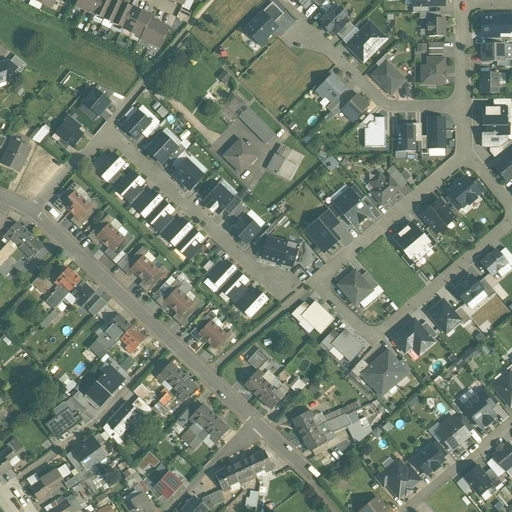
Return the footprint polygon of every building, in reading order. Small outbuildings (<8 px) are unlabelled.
[(54,0),(31,0),(50,9),(54,0)] [(89,0),(78,0),(75,7),(85,11),(89,0)] [(89,0),(85,11),(94,16),(101,0),(89,0)] [(101,0),(94,16),(103,20),(112,0),(101,0)] [(114,0),(112,0),(103,20),(113,24),(122,4),(114,0)] [(295,0),(305,9),(313,2),(314,0),(295,0)] [(327,0),(314,0),(313,2),(319,8),(327,0)] [(283,14),(272,3),(262,13),(273,24),(283,14)] [(122,4),(113,24),(122,29),(132,8),(122,4)] [(337,11),(333,7),(320,20),(324,24),(322,26),(329,32),(330,31),(335,35),(336,34),(348,22),(343,17),(346,15),(339,8),(337,11)] [(132,8),(122,29),(132,33),(141,13),(132,8)] [(191,13),(181,8),(179,13),(189,18),(191,13)] [(141,13),(132,33),(141,38),(150,19),(150,20),(151,17),(141,13)] [(189,18),(179,13),(177,18),(187,23),(189,18)] [(262,13),(245,30),(262,47),(267,42),(265,40),(277,28),(273,24),(262,13)] [(511,16),(481,17),(481,34),(499,34),(509,33),(511,30),(511,16)] [(150,19),(141,38),(140,40),(150,44),(159,24),(150,20),(150,19)] [(444,37),(444,19),(438,19),(427,19),(427,37),(444,37)] [(348,22),(336,34),(343,41),(355,29),(348,22)] [(360,33),(347,46),(358,56),(357,58),(363,63),(386,40),(370,23),(360,33)] [(159,24),(150,44),(159,49),(169,28),(159,24)] [(355,29),(343,41),(347,46),(360,33),(355,29)] [(416,43),(416,52),(426,52),(426,44),(416,43)] [(491,46),(481,46),(481,62),(504,62),(504,60),(506,60),(506,54),(504,54),(504,45),(491,46)] [(387,54),(376,65),(380,69),(386,63),(391,58),(387,54)] [(20,74),(26,66),(15,57),(10,63),(16,69),(16,70),(20,74)] [(444,59),(427,59),(427,75),(421,75),(421,85),(445,85),(444,59)] [(10,63),(8,62),(0,64),(0,83),(5,82),(16,70),(16,69),(10,63)] [(404,81),(386,63),(380,69),(372,77),(391,95),(404,81)] [(224,84),(231,77),(223,70),(216,78),(224,84)] [(497,74),(482,74),(482,94),(497,94),(497,74)] [(333,77),(316,93),(323,100),(325,98),(331,104),(339,95),(345,89),(333,77)] [(407,96),(413,92),(407,85),(402,89),(407,96)] [(98,86),(94,90),(108,101),(114,93),(98,86)] [(23,90),(19,87),(15,91),(19,95),(23,90)] [(110,103),(94,90),(83,103),(99,116),(110,103)] [(248,109),(234,95),(216,113),(230,127),(239,118),(248,109)] [(326,108),(331,112),(343,100),(339,95),(331,104),(326,108)] [(348,104),(341,110),(353,122),(368,107),(357,95),(348,104)] [(343,100),(331,112),(335,117),(341,110),(348,104),(343,100)] [(493,100),(493,108),(505,108),(511,108),(511,100),(493,100)] [(482,134),(482,148),(489,148),(490,153),(499,147),(506,141),(506,136),(509,136),(508,125),(506,125),(505,108),(493,108),(482,108),(482,126),(487,126),(487,134),(482,134)] [(275,136),(248,109),(239,118),(266,145),(275,136)] [(150,123),(137,111),(122,127),(136,140),(142,134),(151,124),(150,123)] [(370,114),(358,127),(363,131),(364,130),(374,118),(370,114)] [(64,120),(66,122),(74,128),(78,124),(68,115),(64,120)] [(385,148),(385,118),(374,118),(364,130),(364,148),(385,148)] [(444,149),(444,119),(428,119),(428,137),(428,149),(429,149),(444,149)] [(151,124),(142,134),(147,138),(159,126),(153,121),(150,123),(151,124)] [(83,135),(74,128),(66,122),(56,134),(61,139),(70,146),(73,148),(83,135)] [(421,137),(421,124),(413,124),(413,127),(415,127),(415,142),(422,142),(421,137)] [(413,127),(397,127),(398,152),(416,152),(415,142),(415,127),(413,127)] [(43,128),(32,141),(39,144),(49,133),(43,128)] [(450,149),(455,149),(456,130),(446,130),(445,155),(450,155),(450,149)] [(176,149),(160,135),(146,150),(161,165),(168,158),(176,149)] [(61,139),(58,143),(66,150),(70,146),(61,139)] [(30,149),(12,140),(0,164),(19,173),(30,149)] [(240,141),(224,157),(240,174),(256,157),(240,141)] [(511,143),(504,151),(500,154),(503,158),(511,151),(511,143)] [(176,149),(168,158),(173,164),(183,153),(186,150),(180,145),(176,149)] [(500,154),(504,151),(500,146),(499,147),(490,153),(495,158),(500,154)] [(290,153),(280,147),(275,156),(285,161),(290,153)] [(325,150),(317,156),(322,162),(330,156),(325,150)] [(511,151),(503,158),(493,167),(506,182),(511,177),(511,151)] [(116,171),(124,163),(113,152),(108,158),(104,155),(91,168),(106,182),(108,180),(116,171)] [(173,164),(172,165),(178,170),(186,161),(189,158),(183,153),(173,164)] [(275,156),(275,155),(266,170),(288,182),(296,167),(285,161),(275,156)] [(323,161),(328,171),(338,166),(333,156),(323,161)] [(202,176),(186,161),(178,170),(173,175),(189,190),(202,176)] [(400,174),(406,181),(411,176),(404,169),(400,174)] [(113,184),(121,175),(116,171),(108,180),(113,184)] [(407,183),(396,171),(389,177),(399,189),(407,183)] [(116,190),(126,201),(139,188),(143,183),(132,173),(116,190)] [(385,180),(380,174),(369,183),(377,192),(373,195),(381,205),(399,189),(389,177),(385,180)] [(466,178),(449,192),(451,194),(462,208),(467,203),(469,205),(476,199),(475,197),(479,194),(472,185),(466,178)] [(472,185),(479,194),(484,189),(477,180),(472,185)] [(74,183),(53,205),(58,210),(60,208),(62,206),(62,205),(75,191),(76,192),(80,188),(74,183)] [(354,186),(333,204),(342,214),(353,227),(369,214),(359,202),(365,198),(354,186)] [(143,192),(139,188),(126,201),(131,205),(143,192)] [(232,200),(220,188),(205,204),(218,216),(224,209),(232,200)] [(76,192),(75,191),(62,205),(62,206),(65,209),(70,213),(83,199),(76,192)] [(152,191),(147,196),(135,209),(146,219),(163,201),(158,197),(152,191)] [(131,205),(135,209),(147,196),(143,192),(131,205)] [(457,212),(462,208),(451,194),(446,198),(453,207),(457,212)] [(224,209),(229,214),(240,204),(242,202),(236,196),(232,200),(224,209)] [(83,199),(70,213),(74,217),(77,220),(78,220),(91,207),(90,206),(83,199)] [(448,211),(439,200),(430,208),(445,226),(454,219),(455,219),(448,211)] [(91,207),(78,220),(77,220),(75,222),(73,224),(79,229),(100,207),(94,201),(90,206),(91,207)] [(146,219),(156,229),(168,216),(173,211),(163,201),(146,219)] [(228,217),(236,225),(245,217),(249,213),(240,204),(229,214),(228,217)] [(333,204),(327,208),(329,210),(336,219),(342,214),(333,204)] [(462,218),(453,207),(448,211),(455,219),(454,219),(457,222),(462,218)] [(445,226),(430,208),(421,216),(430,227),(436,234),(437,234),(445,226)] [(329,210),(320,218),(331,231),(340,224),(336,219),(329,210)] [(108,215),(87,237),(92,242),(94,241),(96,238),(109,224),(110,225),(114,220),(108,215)] [(173,220),(168,216),(156,229),(161,233),(173,220)] [(259,230),(245,217),(236,225),(231,231),(245,244),(259,230)] [(320,218),(305,231),(324,253),(339,241),(331,231),(320,218)] [(182,219),(177,224),(165,237),(175,247),(192,229),(182,219)] [(161,233),(165,237),(177,224),(173,220),(161,233)] [(15,225),(6,221),(2,228),(8,231),(15,225)] [(30,235),(16,223),(15,225),(8,231),(3,237),(9,242),(11,240),(18,247),(30,235)] [(412,223),(403,231),(423,256),(437,244),(434,241),(429,235),(424,238),(412,223)] [(110,225),(109,224),(96,238),(100,241),(104,245),(117,231),(110,225)] [(436,234),(430,227),(425,230),(429,235),(434,241),(439,237),(437,234),(436,234)] [(175,247),(186,257),(198,244),(203,240),(192,229),(175,247)] [(117,231),(104,245),(108,249),(111,252),(112,253),(125,239),(124,238),(117,231)] [(410,267),(423,256),(403,231),(393,239),(407,254),(402,258),(410,267)] [(125,239),(112,253),(111,252),(109,255),(107,256),(113,261),(134,239),(128,234),(124,238),(125,239)] [(43,248),(30,235),(18,247),(26,254),(24,257),(29,262),(43,248)] [(263,235),(254,245),(260,250),(257,253),(261,256),(267,239),(263,235)] [(282,244),(267,239),(261,256),(261,258),(276,263),(282,244)] [(9,242),(0,251),(0,254),(6,261),(8,259),(11,255),(18,247),(11,240),(9,242)] [(318,258),(304,241),(297,248),(294,260),(304,270),(318,258)] [(203,249),(198,244),(186,257),(190,262),(203,249)] [(297,248),(282,244),(276,263),(292,267),(294,260),(297,248)] [(18,247),(11,255),(17,261),(19,262),(24,257),(26,254),(18,247)] [(130,260),(121,270),(127,275),(128,273),(131,270),(130,270),(143,256),(144,257),(148,252),(142,247),(130,260)] [(219,258),(223,253),(218,248),(214,253),(219,258)] [(511,257),(505,249),(499,254),(507,263),(510,267),(511,265),(511,257)] [(497,251),(482,264),(492,276),(507,263),(499,254),(497,251)] [(17,261),(11,255),(8,259),(12,263),(14,265),(17,261)] [(126,256),(117,266),(121,270),(130,260),(126,256)] [(144,257),(143,256),(130,270),(131,270),(134,273),(138,277),(151,264),(144,257)] [(12,263),(8,259),(6,261),(4,262),(8,267),(9,267),(12,263)] [(208,261),(203,268),(207,271),(212,265),(208,261)] [(8,267),(4,262),(0,266),(0,272),(1,274),(8,267)] [(205,276),(209,280),(222,266),(218,262),(205,276)] [(226,262),(222,266),(209,280),(219,290),(237,272),(226,262)] [(158,270),(151,264),(138,277),(142,281),(146,284),(146,285),(159,271),(158,270)] [(159,271),(146,285),(146,284),(143,287),(142,289),(147,294),(168,271),(162,266),(158,270),(159,271)] [(81,281),(68,268),(54,283),(60,288),(62,286),(70,293),(81,281)] [(355,271),(338,286),(355,306),(372,291),(360,277),(355,271)] [(219,290),(230,300),(243,286),(247,282),(237,272),(219,290)] [(378,286),(366,272),(360,277),(372,291),(378,286)] [(40,275),(32,284),(39,290),(47,281),(40,275)] [(466,280),(464,278),(457,284),(459,286),(454,291),(466,304),(482,290),(477,284),(471,276),(466,280)] [(160,289),(164,292),(174,280),(170,277),(160,289)] [(495,293),(483,279),(477,284),(482,290),(488,298),(495,293)] [(176,280),(155,302),(161,307),(162,305),(165,303),(164,302),(177,289),(178,289),(182,285),(176,280)] [(47,281),(39,290),(44,295),(52,286),(47,281)] [(94,293),(81,281),(70,293),(77,300),(75,302),(81,308),(94,293)] [(247,291),(243,286),(230,300),(235,304),(247,291)] [(178,289),(177,289),(164,302),(165,303),(168,306),(172,310),(185,296),(178,289)] [(256,290),(251,295),(238,308),(249,318),(267,300),(256,290)] [(235,304),(238,308),(251,295),(247,291),(235,304)] [(192,303),(185,296),(172,310),(177,314),(180,317),(193,304),(192,303)] [(58,298),(51,305),(55,309),(62,302),(58,298)] [(101,298),(90,310),(96,315),(97,314),(107,303),(101,298)] [(193,304),(180,317),(177,319),(176,321),(181,326),(202,304),(196,298),(192,303),(193,304)] [(453,313),(443,301),(428,314),(443,332),(449,327),(451,329),(460,322),(460,321),(453,313)] [(303,320),(320,336),(335,320),(315,302),(309,308),(300,317),(303,320)] [(116,313),(107,303),(97,314),(107,323),(116,313)] [(297,309),(291,315),(299,323),(303,320),(300,317),(309,308),(304,303),(297,309)] [(471,320),(460,307),(453,313),(460,321),(460,322),(463,326),(471,320)] [(55,309),(49,315),(54,320),(59,314),(55,309)] [(211,312),(190,334),(195,339),(197,337),(199,335),(199,334),(211,321),(212,322),(216,317),(211,312)] [(116,313),(107,323),(109,325),(118,315),(116,313)] [(109,325),(107,327),(109,329),(89,349),(102,360),(108,353),(115,346),(120,340),(131,328),(118,315),(109,325)] [(212,322),(211,321),(199,334),(199,335),(202,338),(206,342),(219,328),(212,322)] [(414,321),(393,339),(405,354),(411,349),(418,357),(433,344),(432,341),(420,327),(414,321)] [(426,322),(420,327),(432,341),(438,336),(426,322)] [(144,340),(131,328),(120,340),(128,347),(126,349),(131,354),(144,340)] [(219,328),(206,342),(211,346),(214,349),(227,336),(226,335),(219,328)] [(227,336),(214,349),(212,351),(210,353),(215,358),(236,336),(230,330),(226,335),(227,336)] [(321,343),(330,352),(333,348),(330,345),(339,336),(333,330),(321,343)] [(333,348),(350,364),(364,348),(345,330),(339,336),(330,345),(333,348)] [(388,352),(375,363),(394,385),(407,374),(398,364),(388,352)] [(267,362),(256,353),(247,363),(257,371),(258,371),(267,362)] [(129,357),(119,367),(121,369),(125,373),(135,363),(129,357)] [(111,368),(117,373),(121,369),(119,367),(110,358),(104,364),(110,370),(111,368)] [(361,374),(368,366),(362,360),(351,372),(358,378),(361,374)] [(403,360),(398,364),(407,374),(411,371),(403,360)] [(473,371),(477,366),(471,360),(467,365),(473,371)] [(170,363),(157,378),(163,383),(165,381),(172,387),(183,375),(170,363)] [(381,397),(394,385),(375,363),(375,364),(376,365),(371,369),(368,366),(361,374),(381,397)] [(96,383),(110,396),(118,387),(124,380),(117,373),(111,368),(110,370),(105,375),(104,375),(96,383)] [(278,377),(277,377),(281,381),(288,373),(284,369),(283,370),(278,377)] [(258,371),(257,371),(244,386),(257,398),(269,385),(272,382),(264,375),(263,376),(258,371)] [(511,375),(509,372),(508,372),(492,386),(510,407),(511,405),(511,375)] [(183,375),(172,387),(180,394),(177,396),(183,402),(197,387),(183,375)] [(277,377),(272,382),(269,385),(276,392),(279,390),(285,384),(281,381),(277,377)] [(305,386),(296,378),(288,387),(297,395),(305,386)] [(100,407),(110,396),(96,383),(86,394),(87,395),(84,397),(83,398),(89,403),(96,410),(100,406),(100,407)] [(141,384),(133,393),(139,398),(141,400),(149,392),(141,384)] [(276,392),(269,385),(257,398),(271,410),(284,395),(279,390),(276,392)] [(166,387),(161,393),(164,396),(166,394),(170,390),(166,387)] [(498,403),(486,389),(477,396),(489,410),(498,403)] [(84,408),(89,403),(83,398),(84,397),(78,392),(72,398),(84,408)] [(172,399),(166,394),(164,396),(159,402),(164,407),(172,399)] [(477,396),(476,395),(462,407),(480,428),(484,425),(486,426),(492,421),(490,420),(494,417),(477,396)] [(139,398),(131,406),(140,414),(144,418),(152,410),(141,400),(139,398)] [(71,399),(65,404),(69,409),(72,406),(79,416),(85,412),(71,399)] [(127,403),(107,424),(120,435),(140,414),(131,406),(127,403)] [(216,417),(203,405),(189,420),(195,425),(197,423),(200,425),(205,430),(216,417)] [(69,409),(46,425),(56,440),(82,421),(79,416),(72,406),(69,409)] [(193,414),(188,409),(176,423),(181,427),(193,414)] [(310,411),(292,420),(301,436),(316,428),(311,419),(314,418),(314,417),(310,411)] [(334,412),(323,417),(326,423),(336,418),(334,412)] [(321,413),(314,417),(314,418),(311,419),(316,428),(326,423),(323,417),(321,413)] [(336,418),(326,423),(330,433),(330,434),(332,434),(351,425),(345,414),(336,418)] [(473,429),(461,415),(455,420),(466,434),(473,429)] [(229,430),(216,417),(205,430),(212,437),(210,440),(216,445),(229,430)] [(455,420),(451,423),(448,420),(440,427),(443,430),(438,434),(452,450),(468,436),(466,434),(455,420)] [(326,423),(316,428),(321,437),(324,436),(330,433),(326,423)] [(359,424),(348,429),(356,445),(366,437),(359,424)] [(200,425),(193,433),(198,437),(205,430),(200,425)] [(316,428),(301,436),(310,452),(328,443),(324,436),(321,437),(316,428)] [(212,437),(205,430),(198,437),(202,441),(203,442),(207,437),(210,440),(212,437)] [(198,437),(193,433),(184,442),(189,447),(198,437)] [(330,433),(324,436),(328,443),(335,439),(332,434),(330,434),(330,433)] [(99,434),(93,439),(100,448),(106,443),(99,434)] [(202,441),(198,437),(189,447),(194,451),(202,441)] [(15,439),(7,446),(9,449),(9,448),(16,456),(24,450),(15,439)] [(100,448),(93,439),(73,453),(81,463),(86,471),(88,470),(106,456),(100,448)] [(448,455),(436,441),(431,445),(442,459),(448,455)] [(511,447),(509,444),(494,457),(506,472),(511,466),(511,447)] [(431,445),(413,460),(426,476),(432,471),(433,472),(439,467),(438,466),(444,461),(442,459),(431,445)] [(9,449),(1,455),(1,456),(0,457),(0,474),(1,476),(11,468),(7,463),(16,456),(9,448),(9,449)] [(264,452),(248,459),(255,474),(264,470),(265,473),(273,470),(264,452)] [(320,461),(326,469),(339,460),(333,452),(320,461)] [(148,453),(137,466),(143,471),(149,464),(154,468),(159,462),(148,453)] [(248,459),(232,467),(239,482),(240,485),(246,482),(247,482),(246,479),(255,474),(248,459)] [(407,472),(398,461),(375,480),(381,488),(386,484),(398,499),(421,479),(412,468),(407,472)] [(81,463),(74,468),(78,475),(82,480),(83,482),(92,476),(88,470),(86,471),(81,463)] [(71,474),(65,465),(56,471),(62,479),(71,474)] [(232,467),(215,475),(224,493),(231,489),(229,486),(239,482),(232,467)] [(479,467),(464,479),(472,488),(480,497),(494,485),(485,474),(479,467)] [(132,487),(142,480),(132,468),(123,476),(132,487)] [(490,469),(485,474),(494,485),(496,488),(502,483),(490,469)] [(56,471),(40,481),(41,482),(30,489),(39,502),(50,494),(46,489),(62,479),(56,471)] [(156,488),(163,495),(167,499),(181,484),(169,473),(156,488)] [(255,474),(246,479),(247,482),(246,482),(247,483),(257,478),(255,474)] [(78,475),(64,484),(68,490),(82,480),(78,475)] [(463,478),(456,484),(464,494),(472,488),(464,479),(463,478)] [(142,482),(138,485),(145,494),(149,491),(142,482)] [(156,488),(150,482),(147,486),(157,501),(163,495),(156,488)] [(273,494),(268,483),(261,487),(260,487),(265,498),(273,494)] [(265,498),(260,487),(261,487),(260,485),(258,495),(257,502),(265,498)] [(136,486),(129,490),(132,495),(139,490),(136,486)] [(225,502),(220,491),(214,493),(219,504),(225,502)] [(219,504),(214,493),(209,496),(214,506),(219,504)] [(258,495),(250,493),(249,500),(247,499),(245,507),(256,508),(257,502),(258,495)] [(63,501),(61,498),(55,502),(57,505),(56,506),(57,507),(54,509),(48,511),(76,511),(81,509),(73,495),(63,501)] [(151,511),(141,495),(123,505),(127,511),(151,511)] [(209,496),(201,499),(202,501),(200,504),(207,510),(214,506),(209,496)] [(193,498),(181,511),(182,511),(204,511),(207,510),(200,504),(193,498)] [(377,498),(365,507),(362,507),(359,510),(358,511),(386,511),(388,511),(377,498)]
